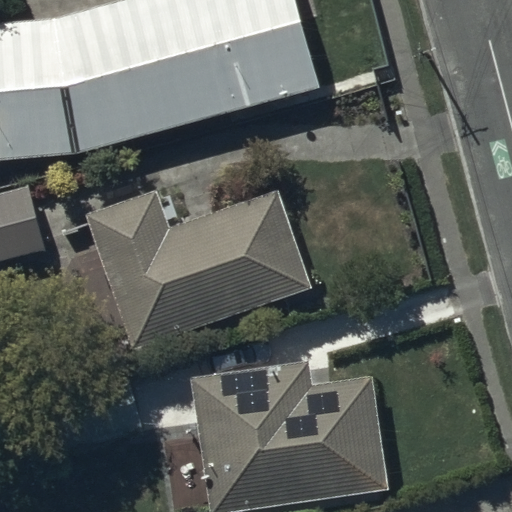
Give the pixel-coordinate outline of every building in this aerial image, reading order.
[(324,74),(303,0),(84,0),(58,7),(0,12),(0,147),(83,141),(324,74)] [(0,251),(47,240),(32,179),(0,187),(0,251)] [(138,336),(315,277),(284,182),(174,218),(162,181),(94,204),(138,336)] [(216,503),(391,477),(374,368),(319,376),(315,350),(196,368),(216,503)] [(66,443),(144,421),(128,364),(50,386),(66,443)]
